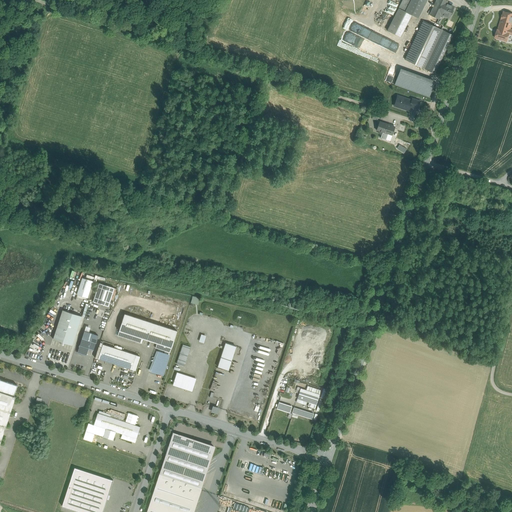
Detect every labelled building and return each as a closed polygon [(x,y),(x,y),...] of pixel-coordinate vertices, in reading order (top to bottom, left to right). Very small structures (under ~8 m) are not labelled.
[(402,0),(398,8),(405,12),(411,1),(411,0),(402,0)] [(448,1),(446,0),(435,0),(429,14),(439,19),(441,14),(446,3),(448,1)] [(420,5),(411,1),(405,12),(412,15),(418,18),(424,7),(420,5)] [(446,3),(441,14),(449,18),(454,7),(446,3)] [(405,12),(398,8),(387,31),(400,37),(412,15),(405,12)] [(511,22),(511,13),(504,11),(503,12),(501,19),(498,29),(497,29),(495,38),(507,41),(509,34),(511,34),(511,29),(510,29),(511,22)] [(443,30),(423,21),(410,49),(430,58),(443,30)] [(430,58),(425,69),(434,73),(452,35),(443,30),(430,58)] [(430,58),(410,49),(405,60),(425,69),(430,58)] [(434,84),(400,71),(395,85),(429,97),(434,84)] [(420,101),(412,99),(412,100),(397,96),(395,103),(399,104),(398,107),(409,111),(410,107),(417,109),(420,101)] [(385,124),(379,122),(376,130),(382,132),(385,124)] [(395,127),(385,124),(382,132),(381,135),(387,137),(388,134),(392,135),(395,127)] [(82,277),(77,294),(88,297),(94,277),(87,274),(86,278),(82,277)] [(93,301),(109,305),(111,298),(114,298),(117,287),(98,283),(93,301)] [(193,296),(191,302),(198,304),(200,298),(193,296)] [(106,312),(96,309),(94,316),(103,319),(106,312)] [(82,316),(63,310),(53,339),(72,345),(82,316)] [(177,331),(124,314),(119,331),(143,339),(157,343),(172,348),(177,331)] [(98,335),(84,331),(77,352),(86,355),(89,348),(93,350),(98,335)] [(143,339),(119,331),(117,335),(142,343),(143,339)] [(172,348),(157,343),(155,348),(170,353),(172,348)] [(235,346),(226,343),(218,367),(228,370),(235,346)] [(136,355),(103,344),(98,359),(131,369),(136,355)] [(169,355),(159,352),(154,367),(156,373),(163,375),(169,355)] [(186,358),(179,356),(178,362),(184,364),(186,358)] [(196,379),(177,373),(173,384),(184,388),(189,389),(191,388),(193,389),(193,387),(194,387),(196,379)] [(0,391),(14,396),(18,385),(7,382),(1,380),(0,379),(0,391)] [(321,390),(308,386),(306,390),(319,394),(321,390)] [(306,390),(301,388),(297,398),(309,402),(316,405),(319,394),(306,390)] [(0,391),(0,444),(16,397),(14,396),(0,391)] [(291,406),(279,403),(277,409),(289,412),(291,406)] [(313,414),(294,408),(293,413),(311,419),(313,414)] [(140,427),(97,413),(94,424),(106,428),(103,437),(113,440),(116,432),(137,438),(140,427)] [(214,446),(173,433),(160,474),(201,487),(214,446)] [(102,511),(113,480),(74,467),(70,482),(62,506),(80,511),(102,511)] [(192,511),(201,487),(160,474),(147,511),(192,511)]
